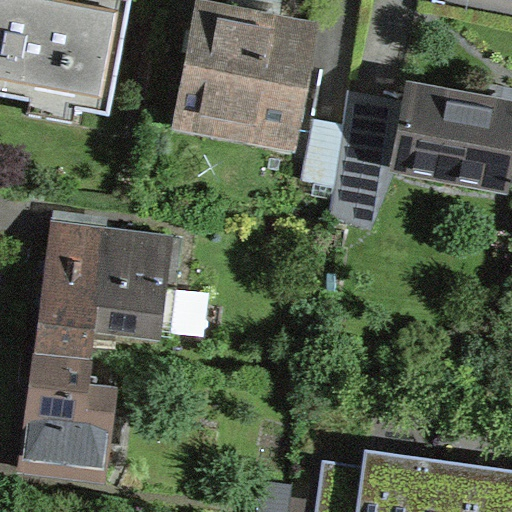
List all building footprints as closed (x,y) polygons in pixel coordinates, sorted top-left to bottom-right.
[(0,0),(0,87),(109,107),(128,0),(0,0)] [(196,2),(177,106),(297,128),(316,25),(249,12),(196,2)] [(511,96),(511,84),(492,81),(489,97),(455,91),(407,82),(404,99),(347,88),(342,124),(333,184),(330,208),(369,224),(395,159),(506,180),(511,150),(511,101),(511,102),(511,96)] [(314,119),(302,178),(333,184),(342,124),(314,119)] [(169,233),(51,216),(42,287),(35,345),(90,352),(94,321),(157,329),(169,234),(169,233)] [(90,352),(35,345),(27,408),(20,465),(103,476),(114,386),(94,383),(95,375),(87,374),(90,352)] [(396,455),(367,451),(365,467),(325,462),(317,511),(415,511),(423,458),(396,455)] [(423,458),(415,511),(469,511),(476,466),(445,462),(423,458)] [(511,511),(511,471),(495,469),(476,466),(469,511),(511,511)]
